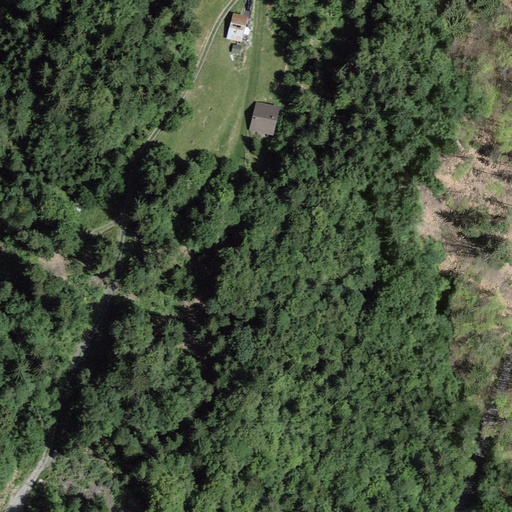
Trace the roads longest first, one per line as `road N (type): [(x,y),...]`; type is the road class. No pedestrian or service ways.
road 1 (track): [(235,0),(136,162),(105,308),(66,380),(48,451),(11,511)]
road 2 (unclassified): [(456,511),(511,356)]
road 3 (track): [(232,156),(251,76),(257,0)]
